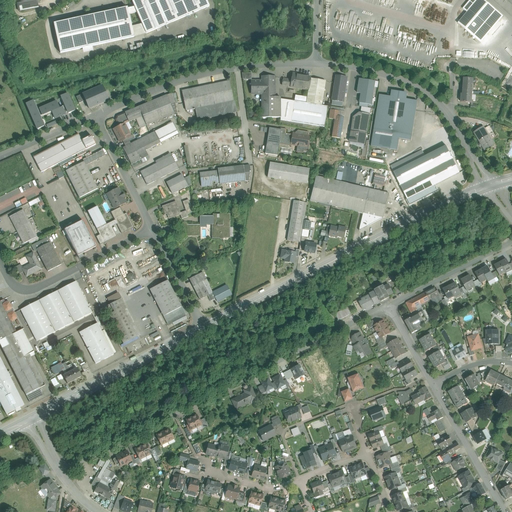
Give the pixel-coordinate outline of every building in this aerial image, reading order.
[(35,0),(30,1),(17,3),(19,12),(39,8),(37,0),(35,0)] [(134,0),(132,1),(134,7),(137,12),(146,34),(209,7),(206,0),(134,0)] [(483,0),(470,0),(463,9),(467,12),(458,23),(481,43),(503,16),(483,0)] [(511,0),(493,0),(511,16),(511,0)] [(54,24),(53,24),(60,54),(134,37),(129,14),(137,12),(134,7),(133,7),(132,8),(132,7),(130,8),(129,8),(128,9),(128,8),(127,8),(54,24)] [(300,75),(293,74),(293,75),(292,80),(291,87),(308,90),(310,79),(310,77),(300,76),(300,75)] [(272,77),(271,76),(269,76),(268,77),(262,78),(262,81),(262,94),(262,98),(274,98),(274,77),(272,77)] [(346,77),(336,76),(332,101),(342,102),(346,77)] [(473,79),(464,78),(463,94),(472,95),(473,79)] [(325,81),(310,79),(308,90),(307,97),(306,103),(321,106),(325,81)] [(376,82),(359,79),(357,93),(361,94),(360,103),(369,105),(372,105),(376,82)] [(229,81),(190,89),(194,109),(193,109),(193,110),(195,109),(233,101),(229,81)] [(262,81),(253,81),(253,85),(252,86),(252,89),(253,90),(253,94),(262,94),(262,81)] [(83,94),(83,95),(85,101),(89,109),(109,100),(102,86),(83,94)] [(190,89),(182,91),(186,111),(193,109),(194,109),(190,89)] [(173,93),(167,95),(171,105),(175,103),(173,94),(173,93)] [(67,94),(61,96),(61,98),(68,112),(68,114),(75,111),(67,94)] [(79,104),(85,101),(83,95),(83,94),(76,97),(79,104)] [(472,95),(463,94),(462,94),(461,102),(471,103),(472,95)] [(167,95),(139,107),(143,116),(146,126),(174,114),(171,105),(167,95)] [(392,97),(380,95),(374,130),(412,136),(417,101),(405,99),(392,97)] [(307,97),(295,96),(294,102),(291,122),(303,124),(306,103),(307,97)] [(34,101),(33,101),(43,125),(44,125),(41,117),(52,113),(63,108),(64,107),(66,113),(68,112),(61,98),(60,98),(63,106),(59,108),(42,116),(41,116),(34,101)] [(274,98),(262,98),(262,118),(280,118),(280,99),(280,98),(274,98)] [(294,102),(280,99),(280,118),(280,120),(291,122),(294,102)] [(33,101),(26,104),(37,130),(44,127),(43,125),(33,101)] [(59,108),(56,101),(39,109),(42,116),(59,108)] [(233,101),(195,109),(197,120),(237,112),(235,101),(233,101)] [(321,106),(306,103),(303,124),(324,127),(327,107),(321,106)] [(143,116),(139,107),(125,113),(127,119),(129,122),(136,119),(143,116)] [(360,113),(370,115),(371,108),(361,107),(360,113)] [(66,114),(63,108),(52,113),(55,119),(66,114)] [(339,111),(330,110),(329,119),(334,120),(332,137),(340,139),(344,117),(338,116),(339,111)] [(125,113),(118,117),(116,120),(118,123),(123,121),(127,119),(125,113)] [(370,115),(360,113),(354,117),(351,132),(366,135),(370,115)] [(143,116),(136,119),(140,129),(147,126),(146,126),(143,116)] [(123,121),(118,123),(119,126),(113,129),(120,142),(122,141),(128,138),(131,136),(123,121)] [(173,123),(155,132),(160,143),(178,134),(173,123)] [(483,127),(474,133),(479,141),(488,136),(483,127)] [(281,130),(269,128),(265,154),(277,156),(279,144),(281,130)] [(286,130),(282,129),(281,130),(279,144),(291,146),(291,144),(292,135),(285,134),(286,130)] [(412,136),(374,130),(371,147),(397,151),(399,139),(411,141),(412,136)] [(298,131),(298,132),(296,134),(294,134),(292,135),(291,144),(297,145),(296,150),(303,151),(303,150),(308,151),(309,143),(308,143),(309,137),(308,136),(308,132),(298,131)] [(125,147),(123,148),(123,149),(122,150),(129,162),(130,161),(131,165),(141,160),(140,159),(138,154),(146,150),(160,143),(155,132),(131,144),(125,147)] [(366,135),(351,132),(350,142),(364,144),(365,145),(366,135)] [(78,134),(33,157),(41,173),(77,154),(85,150),(86,149),(82,141),(78,134)] [(91,136),(82,141),(86,149),(86,150),(96,145),(91,136)] [(488,136),(479,141),(485,150),(494,145),(488,136)] [(460,173),(446,146),(434,152),(441,165),(448,179),(460,173)] [(178,169),(187,165),(184,148),(180,150),(182,162),(176,165),(178,169)] [(102,150),(83,160),(84,162),(86,165),(105,156),(102,150)] [(146,150),(138,154),(140,159),(148,155),(146,150)] [(422,150),(390,166),(401,186),(441,165),(434,152),(425,156),(422,150)] [(172,156),(140,172),(147,185),(178,169),(176,165),(172,156)] [(84,162),(66,171),(79,198),(98,189),(86,165),(84,162)] [(309,169),(270,163),(267,178),(307,184),(309,169)] [(243,166),(218,169),(218,171),(220,184),(220,185),(249,181),(249,179),(249,178),(249,176),(250,176),(249,172),(251,172),(250,165),(243,166)] [(441,165),(401,186),(407,199),(434,185),(448,179),(441,165)] [(59,166),(53,169),(59,179),(65,176),(59,166)] [(218,171),(200,174),(201,183),(206,183),(206,186),(212,185),(212,182),(215,182),(215,184),(220,184),(218,171)] [(182,175),(166,183),(172,194),(188,186),(184,179),(182,175)] [(389,194),(316,176),(310,201),(364,213),(359,231),(383,218),(389,194)] [(407,199),(410,205),(437,191),(434,185),(407,199)] [(119,188),(106,194),(114,209),(126,203),(123,198),(125,197),(123,192),(121,193),(119,188)] [(40,207),(44,205),(40,197),(28,202),(30,206),(38,202),(40,207)] [(189,200),(183,202),(186,211),(187,214),(193,212),(189,200)] [(294,201),(287,241),(300,243),(301,241),(302,236),(303,230),(304,221),(307,203),(294,201)] [(170,204),(167,206),(167,205),(163,207),(165,214),(167,214),(169,219),(180,215),(180,213),(176,202),(170,204)] [(106,225),(97,207),(88,211),(97,229),(106,225)] [(37,237),(23,210),(9,217),(23,244),(37,237)] [(186,211),(180,213),(180,215),(182,219),(188,217),(187,214),(186,211)] [(134,228),(126,213),(124,215),(117,218),(114,219),(115,221),(117,224),(122,234),(134,228)] [(200,225),(200,227),(206,227),(206,222),(213,221),(213,237),(219,237),(219,238),(220,239),(222,239),(223,238),(223,237),(229,237),(229,214),(213,214),(213,217),(200,217),(200,225)] [(83,220),(64,230),(67,235),(73,246),(75,252),(78,256),(96,247),(83,220)] [(106,225),(97,229),(100,235),(104,243),(114,238),(112,235),(115,233),(112,228),(112,227),(117,224),(115,221),(114,221),(106,225)] [(311,222),(304,221),(303,230),(309,231),(310,231),(311,222)] [(200,227),(200,225),(183,225),(183,229),(186,229),(186,235),(200,235),(200,227)] [(335,229),(331,228),(331,226),(330,226),(330,230),(328,235),(329,235),(337,237),(337,236),(344,237),(346,228),(339,227),(338,228),(335,227),(335,229)] [(48,239),(34,245),(36,249),(50,242),(48,239)] [(50,242),(36,249),(37,251),(48,272),(61,265),(50,242)] [(316,244),(305,243),(304,251),(314,253),(316,244)] [(295,253),(282,250),(280,258),(287,260),(287,262),(294,264),(295,257),(296,253),(295,253)] [(41,269),(33,253),(27,256),(30,263),(30,265),(23,268),(24,271),(27,276),(41,269)] [(511,269),(509,264),(507,259),(500,263),(506,273),(511,269)] [(500,263),(494,266),(497,271),(499,275),(505,272),(505,273),(506,273),(500,263)] [(21,264),(15,267),(19,274),(24,271),(23,268),(21,264)] [(488,266),(481,270),(487,280),(488,283),(494,279),(492,274),(488,266)] [(487,280),(481,270),(475,273),(479,279),(480,282),(481,283),(487,280)] [(189,279),(198,275),(197,271),(187,276),(189,279)] [(127,273),(126,274),(125,276),(126,279),(127,280),(129,281),(131,281),(133,281),(135,279),(135,277),(135,275),(134,273),(132,272),(129,272),(127,273)] [(202,282),(205,288),(210,286),(203,273),(198,275),(189,279),(193,286),(202,282)] [(376,275),(370,278),(373,283),(378,280),(376,275)] [(470,276),(461,280),(464,287),(467,291),(475,286),(476,286),(474,282),(470,276)] [(181,307),(168,281),(152,288),(166,315),(181,307)] [(76,282),(20,310),(37,341),(92,313),(76,282)] [(200,300),(208,296),(209,295),(205,288),(202,282),(193,286),(200,300)] [(459,289),(456,283),(449,286),(455,296),(461,293),(459,289)] [(226,285),(213,293),(216,298),(218,302),(231,295),(226,285)] [(383,287),(376,291),(375,291),(376,292),(370,295),(375,304),(380,301),(381,302),(382,302),(381,302),(389,298),(389,297),(388,296),(393,293),(388,285),(384,287),(384,286),(383,287)] [(455,296),(449,286),(443,290),(447,296),(448,298),(449,299),(455,296)] [(166,315),(152,288),(150,290),(163,316),(166,315)] [(412,300),(412,301),(415,307),(420,305),(423,303),(423,304),(431,299),(433,303),(437,301),(437,302),(442,300),(436,288),(425,293),(412,300)] [(108,298),(111,304),(119,300),(121,305),(122,305),(138,337),(141,335),(119,293),(108,298)] [(213,293),(209,295),(208,296),(210,301),(216,298),(213,293)] [(363,302),(359,303),(363,309),(373,304),(374,305),(375,304),(370,295),(368,296),(369,298),(363,302)] [(7,302),(5,303),(4,300),(0,301),(0,310),(2,315),(12,310),(11,310),(12,308),(9,302),(7,302)] [(121,305),(119,300),(111,304),(104,308),(107,313),(108,315),(123,344),(138,337),(122,305),(121,305)] [(412,300),(406,303),(411,313),(417,310),(415,307),(412,301),(412,300)] [(422,307),(417,310),(419,314),(423,311),(428,321),(433,319),(430,314),(429,315),(424,306),(422,307)] [(181,307),(166,315),(163,316),(168,325),(186,316),(181,307)] [(348,307),(335,314),(338,321),(351,314),(348,307)] [(12,310),(2,315),(12,335),(17,332),(11,322),(16,320),(17,318),(14,312),(12,312),(12,310)] [(419,314),(410,318),(416,328),(420,326),(428,321),(423,311),(419,314)] [(2,315),(0,316),(0,340),(12,335),(2,315)] [(416,328),(410,318),(405,321),(412,333),(417,331),(416,328)] [(373,321),(367,324),(370,329),(374,327),(374,326),(376,325),(373,321)] [(376,325),(374,326),(374,327),(370,329),(374,334),(377,332),(387,327),(383,321),(376,325)] [(97,323),(79,333),(95,364),(114,355),(97,323)] [(387,327),(377,332),(380,338),(381,338),(382,337),(390,333),(387,327)] [(12,335),(0,340),(0,344),(26,395),(40,388),(45,385),(45,384),(44,385),(30,357),(29,354),(34,352),(23,329),(17,332),(12,335)] [(452,343),(444,330),(441,332),(449,345),(452,343)] [(499,344),(499,330),(486,330),(486,340),(487,340),(487,344),(499,344)] [(361,343),(364,341),(364,340),(360,333),(353,337),(352,339),(355,343),(360,341),(361,343)] [(426,336),(420,340),(423,346),(432,341),(430,338),(432,338),(430,334),(426,336)] [(478,334),(468,337),(471,348),(472,351),(473,350),(481,348),(479,341),(480,340),(478,334)] [(116,352),(107,335),(104,336),(113,354),(116,352)] [(398,339),(388,344),(392,351),(402,346),(398,339)] [(364,341),(361,343),(354,347),(356,351),(358,349),(360,353),(363,352),(365,356),(371,353),(366,344),(364,341)] [(433,343),(432,341),(423,346),(426,351),(433,348),(436,346),(434,343),(433,343)] [(379,345),(378,346),(380,350),(387,346),(385,342),(379,345)] [(402,346),(392,351),(396,358),(405,353),(402,346)] [(467,356),(462,347),(453,352),(454,353),(457,360),(458,361),(467,356)] [(436,353),(429,357),(432,362),(441,357),(444,356),(443,354),(443,352),(442,350),(441,350),(436,353)] [(2,363),(0,357),(0,402),(2,405),(6,414),(16,410),(20,407),(24,405),(10,377),(12,376),(10,371),(7,372),(3,363),(2,363)] [(441,357),(432,362),(436,368),(442,365),(446,363),(446,362),(445,362),(444,359),(443,360),(441,357)] [(393,359),(386,362),(389,367),(391,366),(396,363),(393,359)] [(400,365),(398,366),(399,366),(403,373),(413,367),(409,360),(400,365)] [(87,363),(81,366),(84,372),(90,369),(87,363)] [(299,365),(291,369),(291,370),(294,376),(296,379),(304,375),(304,374),(301,368),(299,365)] [(413,367),(403,373),(407,380),(410,379),(417,374),(413,367)] [(73,369),(70,371),(74,380),(81,376),(77,368),(73,369)] [(294,376),(291,370),(283,374),(286,380),(294,376)] [(67,373),(63,375),(67,383),(74,380),(70,371),(67,373)] [(500,375),(491,371),(489,374),(486,380),(485,381),(494,386),(496,383),(500,375)] [(483,372),(478,374),(478,376),(480,380),(483,378),(486,380),(489,374),(483,372)] [(361,383),(363,388),(364,388),(359,373),(347,378),(348,382),(347,384),(349,388),(352,390),(353,393),(363,389),(363,388),(354,392),(352,388),(350,387),(348,384),(349,382),(350,382),(348,379),(358,375),(360,379),(359,381),(360,383),(361,383)] [(283,381),(280,375),(272,379),(274,383),(277,389),(281,387),(285,385),(283,381)] [(358,375),(348,379),(350,382),(349,382),(348,384),(350,387),(352,388),(354,392),(363,388),(361,383),(360,383),(359,381),(360,379),(358,375)] [(474,375),(466,379),(469,386),(471,390),(472,390),(480,385),(479,383),(476,377),(474,375)] [(509,380),(500,375),(496,383),(505,388),(509,380)] [(271,384),(268,378),(260,382),(262,385),(266,392),(269,390),(273,388),(271,384)] [(511,381),(509,380),(505,388),(503,390),(510,393),(511,389),(511,381)] [(451,390),(449,392),(452,397),(462,392),(459,386),(456,387),(451,390)] [(251,387),(244,390),(245,394),(242,395),(236,398),(240,406),(246,403),(252,401),(253,402),(258,400),(251,387)] [(426,387),(419,391),(420,393),(413,397),(417,404),(419,403),(421,406),(424,404),(426,403),(425,401),(432,397),(426,387)] [(40,388),(26,395),(30,402),(43,395),(40,388)] [(349,389),(341,392),(345,403),(354,399),(349,389)] [(462,392),(452,397),(455,403),(465,397),(462,392)] [(405,396),(399,400),(402,405),(405,404),(404,404),(410,401),(407,395),(405,396)] [(384,397),(377,400),(379,406),(387,403),(384,397)] [(465,397),(455,403),(458,409),(464,405),(468,403),(465,397)] [(236,398),(232,401),(236,409),(241,407),(240,406),(236,398)] [(410,401),(404,404),(405,404),(408,409),(416,405),(413,399),(410,401)] [(302,408),(302,409),(304,414),(310,412),(308,406),(302,408)] [(297,407),(288,411),(289,413),(285,415),(288,423),(301,418),(298,411),(297,407)] [(381,407),(371,411),(375,421),(385,417),(381,407)] [(424,411),(423,419),(424,418),(427,417),(427,416),(431,414),(428,408),(424,411)] [(472,408),(461,414),(466,423),(467,422),(473,420),(476,417),(474,413),(472,408)] [(431,414),(427,416),(427,417),(430,422),(436,418),(438,421),(440,419),(443,418),(439,410),(431,414)] [(197,415),(191,418),(196,427),(202,425),(200,421),(197,415)] [(196,427),(191,418),(186,420),(188,424),(187,425),(187,426),(188,428),(190,432),(192,431),(191,430),(196,427)] [(205,418),(200,421),(202,425),(204,429),(209,426),(205,418)] [(279,418),(271,421),(273,424),(270,425),(272,428),(276,426),(282,423),(279,418)] [(473,420),(467,422),(472,432),(476,425),(473,420)] [(270,425),(258,432),(263,441),(275,435),(272,428),(270,425)] [(298,427),(291,429),(293,436),(300,434),(298,427)] [(169,429),(163,432),(168,442),(174,439),(169,429)] [(163,432),(156,435),(161,445),(168,442),(163,432)] [(338,442),(339,441),(345,438),(345,437),(343,432),(335,435),(338,442)] [(375,433),(368,436),(369,436),(371,442),(381,438),(379,432),(375,433)] [(475,435),(474,436),(478,444),(486,440),(482,432),(480,433),(475,435)] [(351,434),(345,437),(345,438),(350,451),(357,448),(354,442),(355,441),(354,438),(353,438),(351,434)] [(442,439),(437,442),(439,446),(441,449),(442,451),(445,449),(446,450),(449,447),(453,445),(452,443),(448,435),(442,439)] [(350,451),(345,438),(339,441),(344,453),(350,451)] [(381,438),(371,442),(373,448),(380,446),(384,444),(381,438)] [(214,446),(209,444),(206,454),(216,457),(218,447),(219,444),(215,443),(214,446)] [(449,447),(453,453),(461,448),(457,443),(453,445),(449,447)] [(147,444),(140,447),(145,457),(152,454),(151,453),(147,444)] [(201,453),(196,444),(193,446),(197,455),(201,453)] [(218,447),(216,457),(225,459),(226,456),(228,447),(219,444),(218,447)] [(332,444),(325,446),(330,458),(337,456),(334,449),(332,444)] [(318,449),(320,454),(323,461),(330,458),(325,446),(318,449)] [(140,447),(135,450),(140,459),(145,457),(140,447)] [(453,453),(449,447),(446,450),(445,449),(442,451),(439,453),(440,456),(437,457),(440,463),(443,461),(450,457),(449,455),(453,453)] [(306,452),(311,466),(312,466),(317,465),(312,454),(310,448),(308,449),(309,451),(306,452)] [(495,449),(494,450),(492,449),(487,457),(498,463),(504,466),(505,463),(499,460),(502,454),(499,452),(499,451),(495,449)] [(123,453),(119,454),(119,455),(116,457),(117,457),(113,459),(113,460),(115,465),(117,465),(120,464),(121,466),(124,465),(128,464),(128,463),(131,461),(132,461),(129,456),(127,451),(123,453)] [(311,466),(306,452),(302,453),(303,455),(299,457),(302,465),(304,465),(306,469),(310,467),(310,466),(311,466)] [(383,454),(377,457),(378,459),(379,460),(380,462),(390,458),(390,456),(391,454),(390,452),(383,454)] [(190,456),(181,454),(179,460),(188,462),(189,460),(190,456)] [(282,458),(276,460),(279,466),(286,463),(283,457),(282,458)] [(390,458),(380,462),(381,465),(380,466),(381,468),(390,465),(394,463),(394,461),(391,460),(390,458)] [(456,461),(452,463),(456,471),(466,466),(462,460),(462,459),(462,458),(456,461)] [(103,468),(97,478),(95,477),(94,480),(98,482),(101,477),(103,474),(106,469),(110,461),(108,459),(106,463),(103,468)] [(97,465),(103,468),(106,463),(100,460),(97,465)] [(189,460),(188,462),(186,469),(190,470),(197,472),(199,462),(189,460)] [(232,460),(231,460),(231,463),(229,470),(236,472),(239,462),(232,460)] [(511,463),(507,461),(505,463),(504,466),(501,471),(499,475),(511,482),(511,463)] [(247,464),(239,462),(236,472),(244,474),(246,467),(247,464)] [(265,463),(262,462),(261,466),(258,477),(260,478),(261,479),(264,480),(266,469),(265,469),(264,467),(265,467),(266,466),(266,465),(265,463)] [(279,466),(277,466),(279,472),(277,473),(280,479),(283,478),(284,479),(286,478),(286,477),(290,475),(286,463),(279,466)] [(363,463),(356,466),(361,477),(366,475),(367,475),(365,469),(363,463)] [(504,466),(498,463),(496,469),(501,471),(504,466)] [(45,465),(39,468),(43,474),(43,475),(49,472),(45,465)] [(255,466),(254,466),(252,476),(254,477),(255,477),(258,477),(261,466),(257,465),(255,466)] [(356,466),(350,468),(352,474),(354,480),(355,479),(361,477),(356,466)] [(111,472),(106,469),(103,474),(108,477),(111,472)] [(342,471),(336,474),(340,485),(346,482),(347,482),(345,478),(342,471)] [(469,471),(458,477),(464,488),(465,488),(469,485),(471,488),(473,487),(474,487),(472,484),(475,482),(469,471)] [(116,475),(111,472),(108,477),(113,480),(116,475)] [(393,474),(385,477),(387,483),(398,479),(396,473),(393,474)] [(336,474),(329,476),(332,483),(333,487),(340,485),(336,474)] [(352,474),(348,475),(349,477),(351,482),(351,484),(356,482),(355,479),(354,480),(352,474)] [(179,476),(174,475),(174,476),(172,483),(174,483),(173,488),(174,489),(175,490),(177,489),(177,488),(180,489),(181,487),(184,487),(185,484),(186,480),(183,480),(183,479),(184,478),(179,476)] [(110,485),(106,484),(108,481),(101,477),(98,482),(99,483),(96,488),(94,492),(108,500),(113,491),(114,491),(109,488),(110,485)] [(43,490),(44,490),(48,494),(48,495),(56,490),(56,489),(56,488),(53,484),(53,483),(53,482),(50,479),(42,486),(41,487),(42,488),(42,489),(43,490)] [(398,479),(387,483),(388,487),(389,490),(390,490),(393,489),(397,487),(401,486),(401,485),(398,479)] [(98,482),(94,480),(91,485),(96,488),(99,483),(98,482)] [(119,483),(113,480),(110,485),(109,488),(114,491),(113,491),(115,491),(119,483)] [(199,482),(191,480),(189,485),(188,490),(192,491),(196,492),(197,490),(198,490),(199,488),(198,487),(199,482)] [(211,481),(208,481),(205,489),(207,490),(207,491),(212,493),(214,483),(211,482),(211,481)] [(320,481),(310,485),(314,493),(316,497),(320,496),(319,494),(322,493),(321,490),(324,489),(321,483),(320,481)] [(217,484),(214,483),(212,493),(216,494),(217,493),(219,493),(221,484),(218,483),(217,484)] [(474,487),(473,487),(474,490),(468,494),(465,496),(470,506),(475,503),(474,500),(472,497),(477,494),(478,497),(486,493),(480,483),(474,487)] [(511,484),(501,491),(506,500),(511,496),(511,484)] [(232,487),(228,486),(225,497),(232,499),(233,499),(236,500),(237,500),(239,492),(239,489),(236,488),(232,487)] [(56,490),(48,495),(48,494),(48,495),(48,496),(48,497),(49,498),(50,498),(51,498),(54,496),(56,498),(60,495),(56,490)] [(463,493),(457,496),(459,499),(465,496),(468,494),(466,491),(463,493)] [(245,494),(239,492),(237,500),(236,500),(236,501),(243,503),(245,494)] [(257,494),(251,492),(248,503),(249,503),(248,507),(253,508),(254,504),(257,494)] [(399,494),(395,495),(394,495),(393,496),(392,498),(393,499),(394,500),(395,504),(405,500),(403,493),(402,493),(399,494)] [(263,495),(257,494),(254,504),(260,506),(261,502),(263,495)] [(54,496),(51,498),(50,498),(50,500),(49,500),(48,501),(47,509),(47,510),(48,510),(48,511),(49,511),(55,511),(56,501),(55,501),(56,498),(54,496)] [(377,497),(370,500),(369,507),(380,503),(377,497)] [(278,499),(271,498),(269,504),(268,508),(275,510),(278,499)] [(285,501),(278,500),(278,499),(275,510),(282,511),(283,510),(283,508),(284,508),(285,507),(284,506),(285,501)] [(73,506),(64,500),(63,507),(68,511),(71,507),(73,506)] [(405,500),(395,504),(396,507),(396,508),(397,510),(398,511),(400,510),(400,509),(404,508),(408,507),(408,506),(405,500)] [(128,503),(123,501),(122,504),(120,509),(126,511),(129,511),(133,503),(128,501),(128,503)] [(151,511),(153,504),(140,501),(137,511),(138,511),(141,511),(151,511)] [(119,503),(116,502),(113,508),(120,511),(120,509),(122,504),(119,503)] [(470,506),(462,510),(463,511),(475,511),(474,510),(478,507),(476,503),(475,503),(470,506)]
